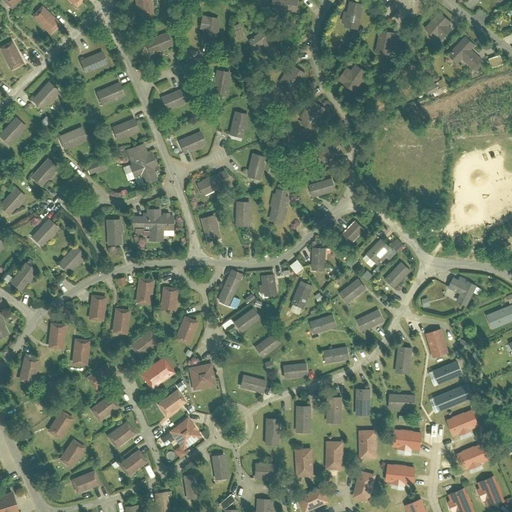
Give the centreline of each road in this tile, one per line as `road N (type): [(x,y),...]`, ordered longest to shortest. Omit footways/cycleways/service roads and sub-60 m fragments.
road 1 (residential): [(432,262),(364,362),(245,414)]
road 2 (residential): [(333,0),(315,40),(315,64),(354,144),(345,197)]
road 3 (residential): [(40,316),(101,275),(178,263)]
road 4 (residential): [(223,263),(289,254),(345,197)]
road 5 (residential): [(0,112),(101,9)]
